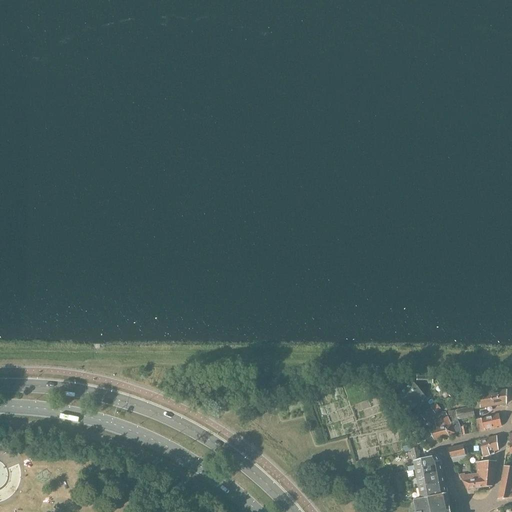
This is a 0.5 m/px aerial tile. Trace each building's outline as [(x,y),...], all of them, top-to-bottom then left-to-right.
[(406,407),(409,411),(420,402),(420,403),(426,397),(422,393),(413,382),(396,396),(406,407)] [(475,409),(506,404),(507,390),(478,395),(478,399),(474,400),(475,409)] [(452,422),(454,421),(457,420),(474,417),(472,407),(450,412),(452,422)] [(433,411),(431,408),(421,415),(423,419),(433,411)] [(478,432),(501,426),(498,414),(475,420),(478,432)] [(448,417),(440,419),(449,436),(456,435),(453,428),(456,427),(454,421),(452,422),(450,423),(448,417)] [(449,436),(440,419),(434,421),(435,425),(433,426),(434,429),(429,430),(434,440),(449,436)] [(456,437),(462,436),(460,428),(459,425),(457,420),(454,421),(456,427),(453,428),(456,435),(456,437)] [(481,441),(476,442),(476,444),(481,444),(483,457),(494,454),(495,451),(498,450),(497,436),(481,441)] [(449,449),(448,450),(451,458),(459,457),(465,456),(463,445),(449,449)] [(441,462),(438,456),(413,461),(414,466),(408,467),(408,471),(442,465),(441,462)] [(482,488),(492,486),(497,461),(477,462),(477,474),(474,474),(475,478),(476,480),(482,479),(482,488)] [(442,465),(408,471),(409,474),(418,472),(419,471),(420,476),(443,472),(442,465)] [(511,467),(504,466),(497,500),(511,497),(511,467)] [(443,472),(420,476),(417,476),(417,477),(410,478),(410,482),(417,480),(419,487),(445,483),(443,472)] [(459,475),(460,476),(468,490),(482,488),(482,479),(476,480),(475,478),(474,474),(465,475),(464,474),(459,475)] [(445,483),(419,487),(421,498),(447,494),(445,483)] [(447,494),(421,498),(421,499),(413,500),(415,511),(451,511),(450,508),(447,494)]
